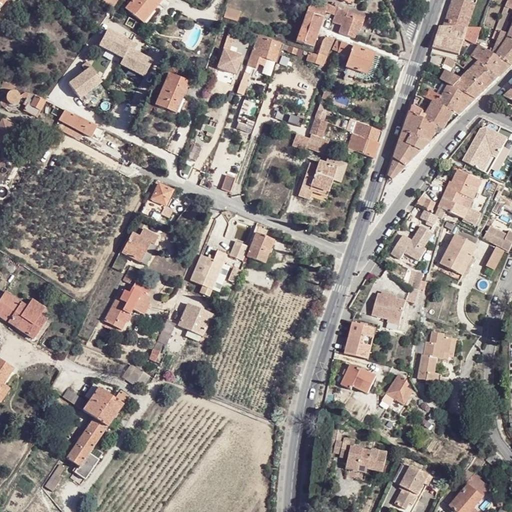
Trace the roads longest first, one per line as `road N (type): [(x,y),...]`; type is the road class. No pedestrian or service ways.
road 1 (secondary): [(353,252),(303,406),(290,511)]
road 2 (residential): [(146,169),(353,252)]
road 3 (secondary): [(416,66),(353,252)]
road 4 (residential): [(353,252),(370,245),(432,154),(478,105)]
road 5 (residential): [(511,462),(498,445),(487,378),(492,327),(511,277)]
road 6 (unknown): [(248,211),(299,72)]
